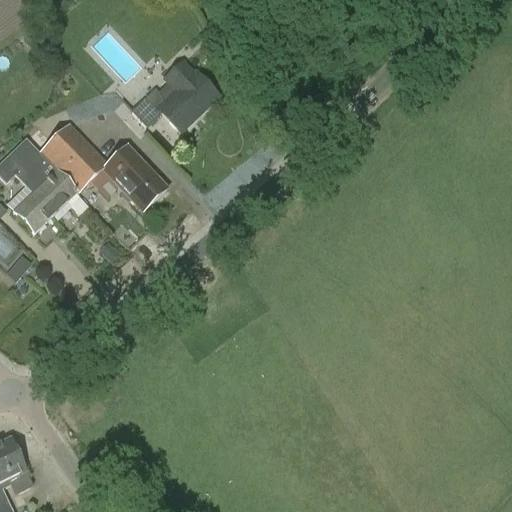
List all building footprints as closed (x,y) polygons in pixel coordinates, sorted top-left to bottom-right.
[(146,130),(160,116),(180,136),(217,101),(194,77),(193,78),(183,67),(165,85),(166,86),(157,95),(154,91),(130,114),(146,130)] [(50,145),(38,156),(76,199),(86,189),(101,175),(102,176),(109,169),(103,163),(69,128),(69,127),(50,145)] [(39,130),(26,143),(36,154),(36,153),(49,141),(39,130)] [(36,154),(26,143),(25,142),(0,166),(0,181),(6,188),(15,180),(32,198),(13,216),(34,238),(76,199),(38,156),(36,153),(36,154)] [(127,153),(109,169),(102,176),(142,218),(167,194),(127,153)] [(0,511),(10,511),(1,494),(10,490),(14,499),(31,491),(10,449),(5,447),(0,449),(0,511)]
